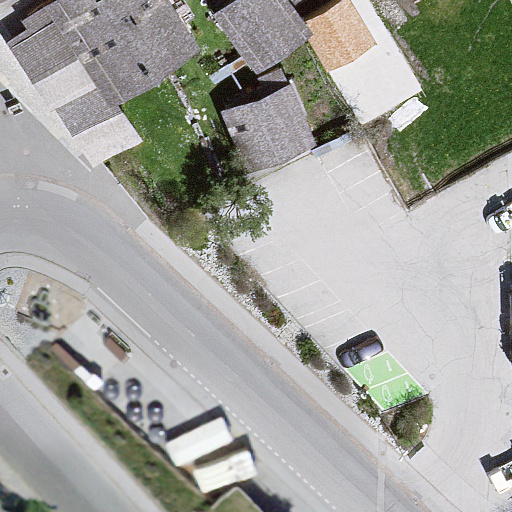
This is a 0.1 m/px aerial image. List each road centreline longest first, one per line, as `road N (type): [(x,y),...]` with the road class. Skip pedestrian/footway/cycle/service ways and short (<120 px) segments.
road 1 (tertiary): [(364,511),(63,220)]
road 2 (residential): [(63,220),(0,110)]
road 3 (tertiary): [(86,511),(0,421)]
